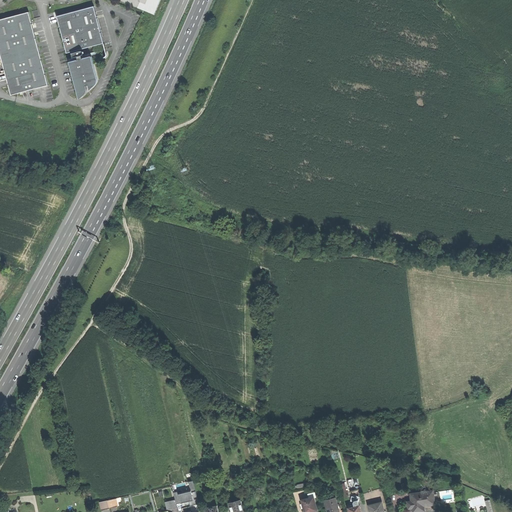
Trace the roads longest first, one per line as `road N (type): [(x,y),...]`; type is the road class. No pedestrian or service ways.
road 1 (track): [(250,0),(200,112),(163,131),(124,204),(129,261),(0,464)]
road 2 (trunk): [(0,396),(202,0)]
road 3 (trunk): [(182,0),(0,357)]
road 4 (track): [(123,213),(267,247),(371,256),(511,285)]
